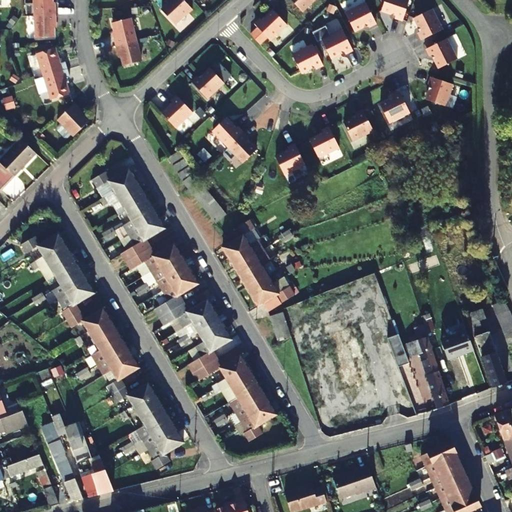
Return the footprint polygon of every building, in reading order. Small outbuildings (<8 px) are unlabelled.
[(53,7),(52,0),(33,0),(35,16),(56,15),(55,7),(53,7)] [(192,10),(183,0),(172,0),(161,10),(175,26),(192,10)] [(315,0),(290,0),(302,12),(315,0)] [(403,20),(409,0),(384,0),(381,10),(396,15),(395,18),(403,20)] [(376,23),(365,2),(345,12),(354,31),(367,24),(369,27),(376,23)] [(442,29),(432,9),(414,18),(420,31),(418,32),(422,40),(442,29)] [(287,25),(273,10),(262,21),(260,19),(254,24),(271,41),(287,25)] [(56,23),(56,15),(35,16),(36,38),(54,37),(53,23),(56,23)] [(135,40),(130,18),(112,23),(116,37),(113,37),(115,45),(135,40)] [(352,50),(342,29),(321,40),(331,58),(344,51),(345,54),(352,50)] [(457,56),(464,53),(455,34),(448,37),(457,56)] [(457,60),(447,39),(426,49),(430,56),(432,55),(439,69),(457,60)] [(141,62),(135,40),(115,45),(117,53),(120,52),(123,66),(141,62)] [(315,68),(323,65),(312,44),(292,54),(301,73),(314,66),(315,68)] [(43,77),(68,69),(65,62),(60,63),(56,48),(36,54),(43,77)] [(70,77),(68,69),(43,77),(51,100),(70,94),(65,78),(70,77)] [(224,83),(210,69),(199,79),(198,77),(192,82),(208,99),(224,83)] [(446,106),(453,85),(431,78),(429,85),(431,86),(426,100),(446,106)] [(410,113),(399,93),(392,96),(393,98),(380,105),(389,124),(410,113)] [(11,95),(2,98),(6,109),(15,106),(11,95)] [(193,113),(177,96),(171,102),(173,104),(162,114),(176,129),(193,113)] [(80,109),(74,103),(57,120),(73,137),(88,122),(78,111),(80,109)] [(374,131),(363,111),(356,114),(357,116),(344,123),(353,142),(374,131)] [(228,147),(243,132),(237,127),(235,129),(226,118),(212,131),(228,147)] [(339,148),(329,128),(321,131),(322,133),(309,140),(318,158),(339,148)] [(248,138),(243,132),(228,147),(243,163),(256,151),(246,140),(248,138)] [(0,190),(35,154),(19,139),(0,159),(0,190)] [(305,165),(294,144),(287,148),(288,150),(275,157),(284,175),(305,165)] [(167,159),(171,165),(181,159),(176,154),(167,159)] [(172,167),(176,173),(187,167),(182,161),(172,167)] [(177,175),(180,181),(193,174),(188,168),(177,175)] [(135,179),(129,169),(109,181),(107,182),(113,192),(135,179)] [(90,180),(96,188),(107,182),(109,181),(104,172),(90,180)] [(182,183),(186,189),(197,180),(193,174),(182,183)] [(119,202),(140,189),(135,179),(113,192),(119,202)] [(186,189),(190,194),(201,185),(197,180),(186,189)] [(190,194),(195,199),(205,190),(201,185),(190,194)] [(140,189),(119,202),(125,212),(146,199),(140,189)] [(195,199),(198,203),(209,194),(205,190),(195,199)] [(198,203),(203,209),(214,200),(209,194),(198,203)] [(104,197),(98,201),(102,207),(108,203),(104,197)] [(131,221),(152,208),(146,199),(125,212),(131,221)] [(203,209),(207,214),(217,205),(214,200),(203,209)] [(119,202),(112,206),(118,216),(125,212),(119,202)] [(207,214),(211,219),(222,211),(217,205),(207,214)] [(131,221),(122,227),(128,236),(158,218),(152,208),(131,221)] [(222,211),(211,219),(215,224),(226,216),(222,211)] [(128,236),(134,246),(132,247),(137,256),(150,248),(145,240),(164,228),(158,218),(128,236)] [(253,229),(248,221),(234,229),(239,237),(243,235),(253,229)] [(111,229),(101,235),(103,238),(113,232),(111,229)] [(105,241),(115,236),(113,232),(103,238),(105,241)] [(281,241),(291,236),(289,232),(279,238),(281,241)] [(64,243),(58,234),(40,244),(37,246),(38,247),(43,256),(64,243)] [(228,258),(249,245),(243,235),(239,237),(222,248),(228,258)] [(38,247),(37,246),(40,244),(35,237),(21,245),(26,253),(38,247)] [(234,268),(263,250),(257,240),(249,245),(228,258),(234,268)] [(49,266),(70,254),(64,243),(43,256),(49,266)] [(137,256),(141,264),(143,263),(149,272),(180,255),(174,244),(155,256),(150,248),(137,256)] [(124,263),(137,256),(132,247),(119,255),(124,263)] [(260,265),(269,260),(263,250),(234,268),(239,277),(260,265)] [(70,254),(49,266),(55,275),(75,263),(70,254)] [(155,282),(186,264),(180,255),(149,272),(155,282)] [(129,271),(141,264),(137,256),(124,263),(129,271)] [(34,261),(29,265),(32,270),(38,267),(34,261)] [(61,286),(81,273),(75,263),(55,275),(61,286)] [(186,264),(155,282),(161,292),(192,274),(186,264)] [(245,287),(266,275),(260,265),(239,277),(245,287)] [(291,266),(286,269),(289,274),(294,271),(291,266)] [(61,286),(52,291),(58,300),(87,283),(81,273),(61,286)] [(192,274),(161,292),(167,301),(178,295),(197,284),(192,274)] [(266,275),(245,287),(251,296),(272,284),(266,275)] [(66,320),(80,312),(75,304),(93,293),(87,283),(58,300),(63,309),(60,311),(66,320)] [(147,287),(145,284),(135,290),(137,293),(147,287)] [(275,296),(278,294),(272,284),(251,296),(257,307),(275,296)] [(137,293),(138,296),(148,290),(147,287),(137,293)] [(294,296),(289,288),(278,294),(275,296),(280,304),(294,296)] [(41,293),(31,298),(33,302),(43,296),(41,293)] [(183,303),(178,295),(167,301),(165,303),(170,311),(183,303)] [(35,305),(45,299),(43,296),(33,302),(35,305)] [(170,311),(175,319),(177,318),(183,328),(192,323),(213,310),(207,300),(188,311),(183,303),(170,311)] [(511,327),(511,318),(504,302),(499,304),(497,304),(501,312),(508,329),(511,327)] [(158,318),(170,311),(165,303),(153,310),(158,318)] [(493,316),(501,312),(497,304),(493,306),(489,307),(493,316)] [(477,322),(493,316),(489,307),(486,308),(465,316),(470,328),(479,325),(477,322)] [(82,321),(88,331),(109,319),(103,308),(84,319),(82,321)] [(198,333),(219,320),(213,310),(192,323),(198,333)] [(163,327),(175,319),(170,311),(158,318),(163,327)] [(66,320),(71,328),(82,321),(84,319),(80,312),(66,320)] [(269,318),(271,324),(285,320),(283,314),(269,318)] [(94,341),(115,329),(109,319),(88,331),(94,341)] [(219,320),(198,333),(203,342),(225,329),(219,320)] [(287,326),(285,320),(271,324),(274,331),(287,326)] [(323,335),(329,334),(339,368),(334,369),(341,391),(371,381),(357,338),(352,340),(348,327),(342,329),(339,320),(320,325),(323,335)] [(481,332),(479,325),(470,328),(473,335),(481,332)] [(289,333),(287,326),(274,331),(276,337),(289,333)] [(507,340),(510,338),(511,337),(511,327),(508,329),(503,332),(507,340)] [(466,328),(440,338),(447,360),(474,350),(466,328)] [(115,329),(94,341),(100,350),(120,338),(115,329)] [(195,347),(201,356),(197,358),(203,367),(216,359),(211,350),(230,338),(225,329),(203,342),(195,347)] [(481,332),(473,335),(493,389),(507,383),(489,334),(483,336),(481,332)] [(291,339),(289,333),(276,337),(278,343),(291,339)] [(397,366),(409,362),(398,333),(387,338),(397,366)] [(334,369),(339,368),(329,334),(323,335),(319,337),(329,371),(334,369)] [(186,335),(176,341),(178,345),(188,338),(186,335)] [(79,336),(74,339),(77,345),(83,342),(79,336)] [(100,350),(91,355),(97,365),(126,348),(120,338),(100,350)] [(179,347),(190,341),(188,338),(178,345),(179,347)] [(427,338),(414,342),(418,354),(437,409),(449,405),(427,338)] [(418,354),(414,342),(405,345),(409,357),(418,354)] [(126,348),(97,365),(103,374),(111,369),(132,357),(126,348)] [(221,367),(219,369),(225,379),(247,366),(241,355),(221,367)] [(111,369),(117,379),(120,378),(138,367),(132,357),(111,369)] [(191,375),(203,367),(197,358),(185,365),(191,375)] [(216,359),(203,367),(208,376),(219,369),(221,367),(216,359)] [(231,389),(253,375),(247,366),(225,379),(231,389)] [(87,367),(77,373),(78,376),(89,370),(87,367)] [(196,383),(208,376),(203,367),(191,375),(196,383)] [(89,370),(78,376),(80,379),(90,373),(89,370)] [(253,375),(231,389),(236,398),(258,385),(253,375)] [(117,379),(106,385),(111,394),(125,386),(120,378),(117,379)] [(129,394),(127,396),(133,406),(154,394),(147,383),(129,394)] [(216,384),(211,387),(215,393),(219,390),(216,384)] [(234,413),(264,395),(258,385),(236,398),(228,403),(234,413)] [(111,394),(116,403),(127,396),(129,394),(125,386),(111,394)] [(0,412),(8,410),(3,397),(1,392),(0,387),(0,412)] [(154,394),(133,406),(139,415),(159,403),(154,394)] [(264,395),(234,413),(240,423),(270,405),(264,395)] [(13,402),(17,413),(22,411),(18,400),(13,402)] [(144,425),(165,412),(159,403),(139,415),(144,425)] [(270,405),(240,423),(246,433),(243,435),(248,443),(262,434),(257,425),(276,415),(270,405)] [(17,413),(0,419),(0,434),(27,424),(22,411),(17,413)] [(123,420),(128,417),(125,411),(119,414),(123,420)] [(511,429),(505,411),(495,414),(511,458),(511,429)] [(144,425),(136,430),(142,440),(171,422),(165,412),(144,425)] [(56,430),(58,435),(67,432),(65,426),(60,414),(51,417),(56,430)] [(224,416),(214,421),(216,425),(226,418),(224,416)] [(217,427),(227,421),(226,418),(216,425),(217,427)] [(71,424),(65,426),(67,432),(72,447),(77,462),(78,463),(91,458),(86,443),(80,428),(78,422),(71,424)] [(148,449),(177,432),(171,422),(142,440),(148,449)] [(58,435),(56,430),(45,434),(71,501),(82,498),(64,452),(65,451),(58,435)] [(165,453),(183,442),(177,432),(148,449),(154,459),(151,461),(156,469),(170,461),(165,453)] [(132,442),(121,448),(123,451),(134,445),(132,442)] [(450,442),(419,455),(424,467),(425,466),(455,453),(450,442)] [(134,445),(123,451),(125,453),(135,447),(134,445)] [(425,466),(424,467),(429,477),(460,464),(455,453),(425,466)] [(494,461),(490,453),(485,455),(488,463),(494,461)] [(0,489),(4,488),(1,481),(45,468),(40,456),(0,469),(0,489)] [(429,477),(434,488),(465,474),(460,464),(429,477)] [(90,473),(81,476),(87,497),(113,491),(106,474),(102,466),(89,470),(90,473)] [(375,488),(368,467),(344,475),(343,473),(332,477),(339,498),(354,493),(355,494),(375,488)] [(384,471),(377,473),(380,483),(387,481),(384,471)] [(59,504),(47,473),(38,476),(49,506),(59,504)] [(434,488),(439,498),(469,485),(465,474),(434,488)] [(408,483),(409,486),(420,481),(418,478),(408,483)] [(439,498),(444,509),(474,495),(469,485),(439,498)] [(286,492),(291,511),(292,511),(327,501),(322,487),(314,490),(313,486),(302,489),(301,488),(286,492)] [(474,495),(444,509),(445,511),(467,511),(479,507),(474,495)] [(214,510),(214,511),(246,511),(242,498),(234,500),(235,502),(228,504),(228,505),(214,510)] [(419,507),(420,511),(431,507),(429,503),(419,507)]
